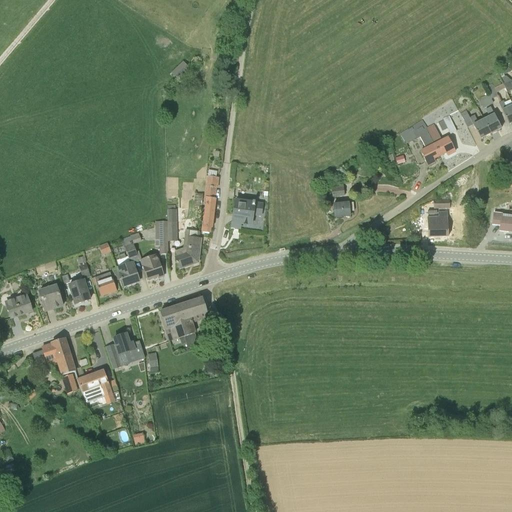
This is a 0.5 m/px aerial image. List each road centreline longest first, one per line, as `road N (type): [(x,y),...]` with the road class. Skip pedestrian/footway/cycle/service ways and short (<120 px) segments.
road 1 (track): [(240,58),(177,51),(104,99),(0,125)]
road 2 (track): [(204,281),(224,343),(253,511)]
road 3 (tertiary): [(0,352),(217,276)]
road 4 (unclassified): [(344,253),(369,228),(511,136)]
road 5 (tertiary): [(344,253),(511,260)]
road 6 (track): [(226,163),(254,0)]
road 7 (tertiary): [(217,276),(344,253)]
